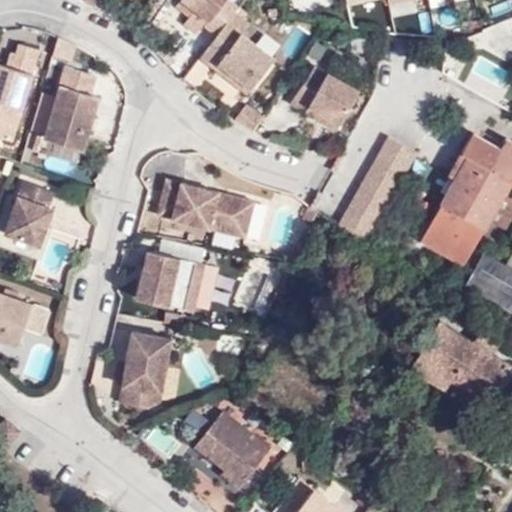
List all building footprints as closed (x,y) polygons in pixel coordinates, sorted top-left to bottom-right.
[(227,1),(227,0),(181,0),(180,2),(194,13),(209,24),(205,29),(217,38),(227,24),(238,10),(227,1)] [(189,20),(194,13),(180,2),(175,9),(189,20)] [(217,38),(200,60),(214,71),(218,66),(252,91),(275,61),(227,24),(217,38)] [(9,51),(5,67),(0,65),(0,138),(11,142),(38,50),(17,44),(15,53),(9,51)] [(468,78),(499,95),(511,72),(480,56),(468,78)] [(252,91),(218,66),(214,71),(248,97),(252,91)] [(89,95),(94,76),(64,67),(55,96),(40,92),(29,129),(44,134),(42,139),(82,151),(98,97),(89,95)] [(337,135),(360,93),(315,68),(290,106),(306,115),(305,117),(337,135)] [(248,137),(258,121),(242,108),(229,125),(248,137)] [(457,156),(466,160),(442,205),(483,228),(488,221),(503,195),(508,186),(511,188),(511,140),(504,136),(499,144),(473,130),(457,156)] [(367,241),(418,152),(389,136),(350,206),(339,226),(367,241)] [(48,207),(53,192),(21,181),(2,235),(39,247),(53,209),(48,207)] [(243,241),(253,204),(179,185),(177,191),(162,187),(154,218),(243,241)] [(502,229),(511,214),(511,199),(503,195),(488,221),(502,229)] [(464,261),(483,228),(442,205),(424,240),(464,261)] [(191,315),(203,266),(145,253),(134,301),(191,315)] [(485,253),(466,285),(511,312),(511,270),(505,267),(506,265),(485,253)] [(215,294),(218,270),(207,268),(203,293),(215,294)] [(0,340),(17,346),(31,304),(0,293),(0,340)] [(480,332),(474,341),(440,320),(411,368),(447,390),(452,381),(493,406),(511,375),(511,364),(495,353),(500,345),(480,332)] [(159,405),(169,340),(128,333),(125,351),(117,405),(147,410),(159,405)] [(237,491),(269,450),(220,412),(192,449),(221,471),(218,476),(237,491)] [(0,443),(5,447),(16,432),(1,421),(0,421),(0,443)] [(310,462),(302,456),(298,461),(299,474),(311,474),(310,462)] [(257,468),(241,487),(251,495),(266,476),(257,468)] [(295,511),(312,491),(298,480),(272,511),(295,511)] [(338,511),(312,491),(295,511),(338,511)]
